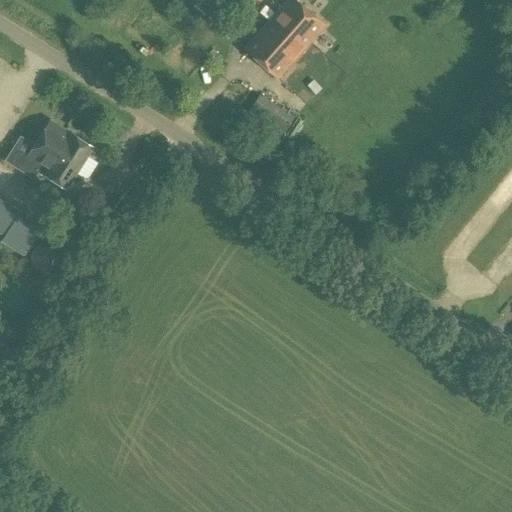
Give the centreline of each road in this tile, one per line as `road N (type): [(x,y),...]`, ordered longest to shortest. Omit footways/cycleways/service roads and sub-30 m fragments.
road 1 (unclassified): [(511,362),(181,141)]
road 2 (unclassified): [(10,433),(74,299),(181,141)]
road 3 (unclassified): [(181,141),(0,29)]
